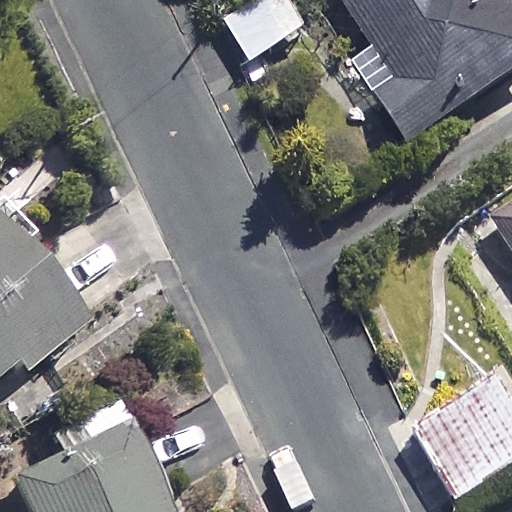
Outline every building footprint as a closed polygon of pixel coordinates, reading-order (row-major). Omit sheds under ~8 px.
[(344,0),(396,88),(379,98),(413,155),(511,96),(511,11),(505,0),(344,0)] [(299,48),(274,8),(232,34),(258,74),(299,48)] [(511,224),(503,229),(511,243),(511,224)] [(84,345),(0,231),(0,391),(18,378),(26,388),(84,345)] [(472,511),(511,488),(511,400),(503,386),(418,436),(463,511),(472,511)] [(160,511),(118,416),(51,446),(60,467),(16,487),(26,511),(160,511)]
